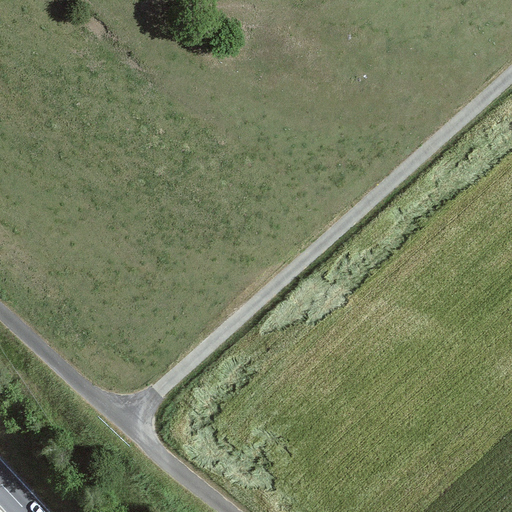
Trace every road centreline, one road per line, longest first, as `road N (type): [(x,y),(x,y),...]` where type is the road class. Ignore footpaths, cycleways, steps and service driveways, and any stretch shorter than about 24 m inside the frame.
road 1 (track): [(125,424),(511,76)]
road 2 (track): [(0,310),(230,511)]
